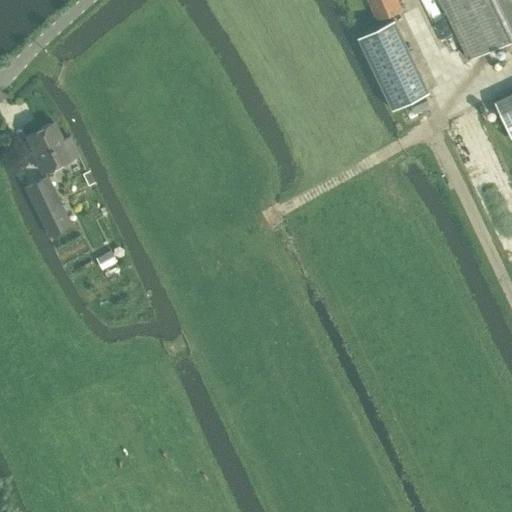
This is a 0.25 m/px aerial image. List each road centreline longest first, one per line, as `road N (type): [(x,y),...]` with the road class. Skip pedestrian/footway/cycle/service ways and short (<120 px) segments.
road 1 (track): [(418,3),(452,82),(432,131),(297,203)]
road 2 (track): [(432,131),(511,296)]
